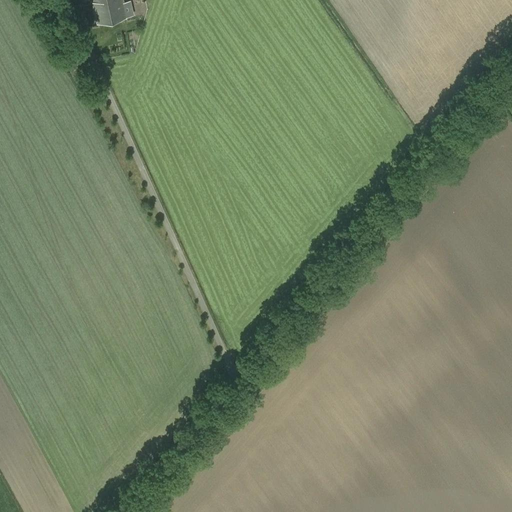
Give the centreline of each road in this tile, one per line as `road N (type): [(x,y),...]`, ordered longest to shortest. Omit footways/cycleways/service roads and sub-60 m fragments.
road 1 (unclassified): [(121,511),(511,40)]
road 2 (track): [(66,0),(232,369)]
